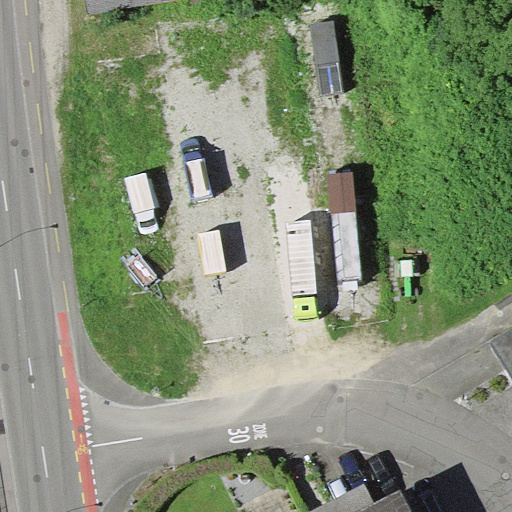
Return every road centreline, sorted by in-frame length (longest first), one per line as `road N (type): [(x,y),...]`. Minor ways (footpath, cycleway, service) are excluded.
road 1 (residential): [(44,453),(327,413),(405,424),(479,461),(511,493)]
road 2 (secondary): [(0,154),(44,453)]
